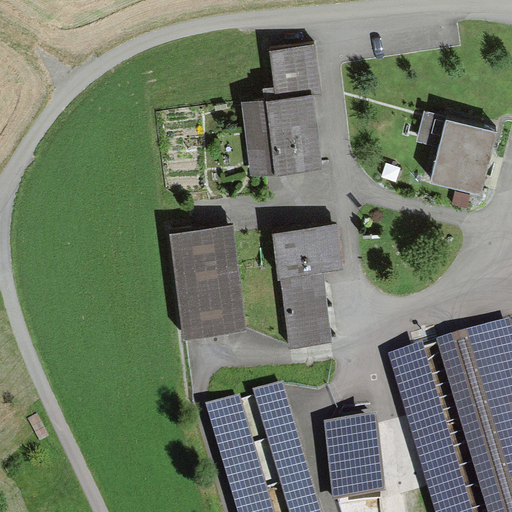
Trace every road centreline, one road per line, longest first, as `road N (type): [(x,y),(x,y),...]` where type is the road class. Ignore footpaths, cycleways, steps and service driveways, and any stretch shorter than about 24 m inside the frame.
road 1 (track): [(101,511),(24,343),(0,266)]
road 2 (track): [(376,323),(400,511)]
